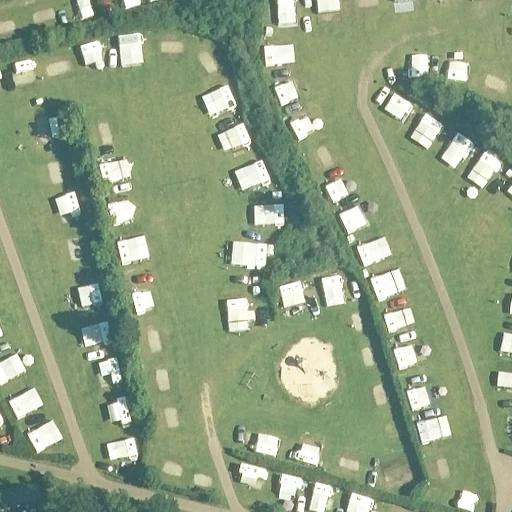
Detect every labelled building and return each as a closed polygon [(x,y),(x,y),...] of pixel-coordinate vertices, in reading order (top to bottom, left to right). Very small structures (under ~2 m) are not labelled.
[(299,0),(282,0),(284,23),(301,22),(299,0)] [(319,0),(319,13),(339,13),(339,0),(319,0)] [(360,0),(362,15),(378,14),(377,0),(360,0)] [(398,0),(399,10),(420,9),(420,0),(398,0)] [(76,9),(81,25),(101,20),(96,3),(76,9)] [(0,30),(2,43),(17,41),(15,25),(0,26),(0,30)] [(185,54),(189,32),(170,28),(166,51),(185,54)] [(127,65),(147,61),(142,35),(122,38),(127,65)] [(221,44),(213,49),(221,66),(230,62),(221,44)] [(271,66),(300,60),(297,45),(268,51),(271,66)] [(410,51),(417,80),(432,77),(425,47),(410,51)] [(278,83),(284,108),(312,101),(306,76),(278,83)] [(430,116),(417,142),(438,152),(451,126),(430,116)] [(40,122),(47,151),(69,146),(63,117),(40,122)] [(247,124),(229,133),(241,158),(259,150),(247,124)] [(451,157),(466,165),(477,147),(462,138),(451,157)] [(491,193),(511,173),(496,159),(476,179),(491,193)] [(110,192),(138,185),(134,167),(106,173),(110,192)] [(60,194),(80,191),(76,168),(56,171),(60,194)] [(332,190),(342,210),(359,201),(350,181),(332,190)] [(57,210),(62,230),(89,224),(85,204),(57,210)] [(120,235),(130,233),(125,209),(115,211),(120,235)] [(260,230),(290,229),(289,209),(260,211),(260,230)] [(358,243),(386,231),(376,209),(349,221),(358,243)] [(154,242),(124,249),(130,274),(159,267),(154,242)] [(390,248),(376,253),(383,273),(397,268),(390,248)] [(271,275),(272,251),(239,250),(239,274),(271,275)] [(371,278),(382,275),(375,254),(365,257),(371,278)] [(348,280),(327,285),(334,317),(355,312),(348,280)] [(393,287),(397,307),(414,304),(410,284),(393,287)] [(386,314),(396,312),(391,288),(381,290),(386,314)] [(290,295),(296,321),(314,316),(307,290),(290,295)] [(83,320),(110,314),(105,291),(78,297),(83,320)] [(263,330),(261,307),(239,308),(240,331),(263,330)] [(397,350),(407,349),(404,326),(394,327),(397,350)] [(405,327),(410,348),(418,346),(413,326),(405,327)] [(99,335),(100,358),(117,357),(116,334),(99,335)] [(158,344),(147,347),(152,367),(162,365),(158,344)] [(11,376),(20,393),(35,386),(27,368),(11,376)] [(108,401),(131,392),(122,369),(99,378),(108,401)] [(2,379),(7,398),(17,395),(12,376),(2,379)] [(154,383),(160,404),(181,399),(176,377),(154,383)] [(424,424),(450,415),(443,395),(417,404),(424,424)] [(17,410),(26,430),(53,418),(45,399),(17,410)] [(135,406),(107,415),(114,436),(142,427),(135,406)] [(0,408),(0,440),(15,433),(2,407),(0,408)] [(406,502),(422,493),(411,474),(395,483),(406,502)] [(0,511),(41,511),(38,488),(0,494),(0,511)]
